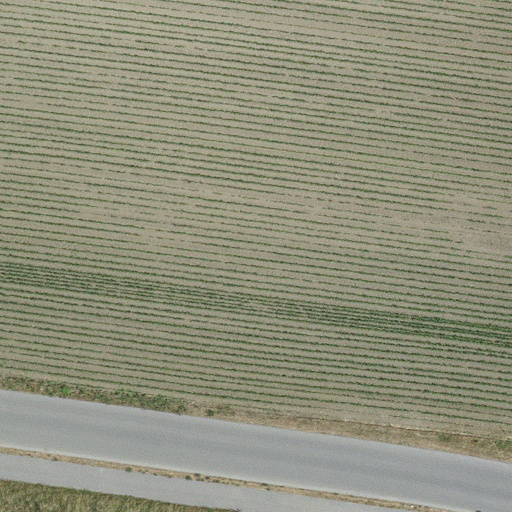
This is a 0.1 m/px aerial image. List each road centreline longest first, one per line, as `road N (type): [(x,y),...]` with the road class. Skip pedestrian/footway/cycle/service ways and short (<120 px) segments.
road 1 (residential): [(0,417),(433,475),(511,493)]
road 2 (track): [(0,468),(333,511)]
